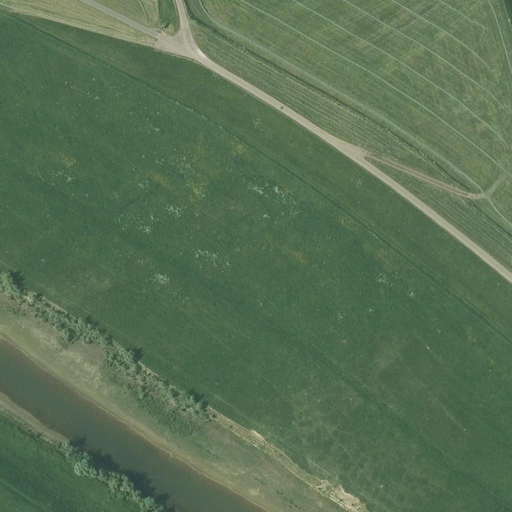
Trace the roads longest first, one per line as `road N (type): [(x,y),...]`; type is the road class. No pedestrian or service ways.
road 1 (unclassified): [(511,289),(364,171),(194,56),(177,0)]
road 2 (track): [(11,9),(194,56),(83,0)]
